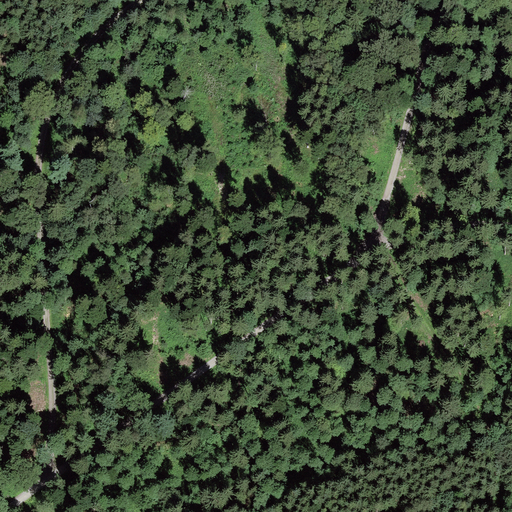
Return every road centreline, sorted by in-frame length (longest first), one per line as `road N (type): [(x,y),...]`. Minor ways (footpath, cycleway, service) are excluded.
road 1 (track): [(511,224),(414,222),(381,232),(8,511)]
road 2 (track): [(44,481),(53,372),(39,195),(44,136),(60,81),(141,0)]
road 3 (track): [(451,0),(417,78),(381,232)]
